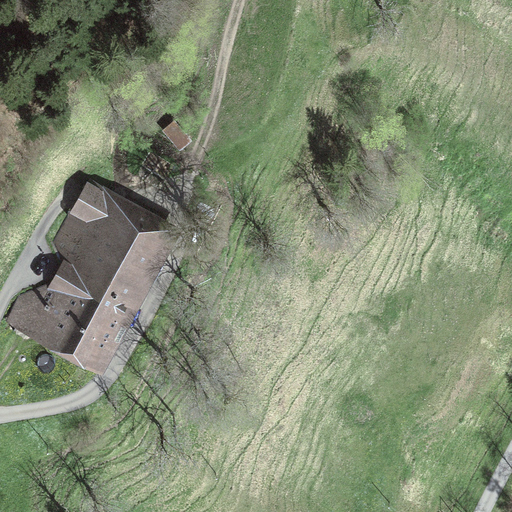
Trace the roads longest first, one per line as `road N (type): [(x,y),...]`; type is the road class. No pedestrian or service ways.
road 1 (track): [(236,0),(180,239)]
road 2 (track): [(0,308),(74,173),(104,165)]
